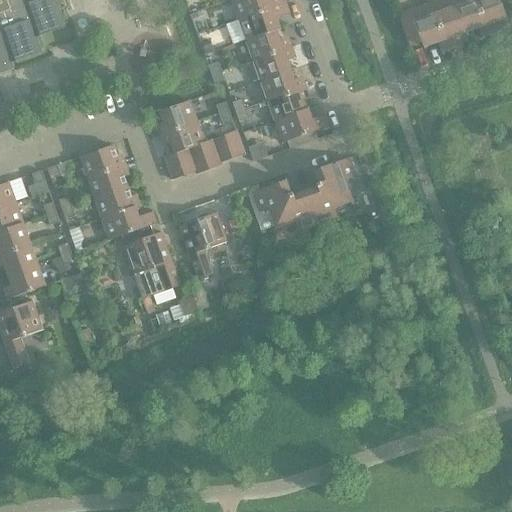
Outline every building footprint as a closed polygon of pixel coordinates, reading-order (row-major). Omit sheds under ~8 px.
[(39,0),(0,0),(0,107),(3,106),(0,97),(0,65),(3,64),(6,72),(15,69),(12,62),(41,51),(36,36),(66,26),(56,0),(41,0),(40,0),(39,0)] [(232,0),(240,20),(287,4),(285,0),(232,0)] [(453,0),(441,0),(432,3),(449,50),(456,47),(453,37),(466,33),(453,0)] [(476,0),(453,0),(466,33),(479,28),(482,38),(489,35),(476,0)] [(500,0),(476,0),(489,35),(497,32),(493,23),(507,18),(500,0)] [(449,50),(432,3),(400,15),(411,47),(423,43),(424,47),(438,42),(442,52),(449,50)] [(287,4),(240,20),(247,41),(277,30),(277,31),(281,30),(277,19),(290,14),(287,4)] [(277,30),(247,41),(254,61),(292,47),(288,37),(281,40),(277,31),(277,30)] [(210,41),(202,44),(206,55),(214,52),(210,41)] [(292,47),(254,61),(261,81),(291,71),(288,61),(296,58),(292,47)] [(209,66),(212,76),(222,72),(219,62),(209,66)] [(291,71),(261,81),(268,102),(307,88),(303,77),(295,80),(291,71)] [(222,72),(212,76),(215,85),(225,82),(222,72)] [(307,88),(268,102),(276,122),(306,111),(306,110),(303,102),(310,99),(307,88)] [(233,103),(236,113),(246,109),(243,100),(233,103)] [(164,123),(156,125),(160,136),(198,123),(190,101),(160,112),(164,123)] [(216,105),(220,115),(229,111),(226,102),(216,105)] [(246,109),(236,113),(240,123),(250,119),(246,109)] [(306,111),(276,122),(283,143),(330,126),(326,115),(313,120),(309,109),(306,110),(306,111)] [(229,111),(220,115),(223,124),(233,121),(229,111)] [(198,123),(160,136),(163,147),(171,144),(175,154),(177,154),(189,149),(201,145),(205,144),(205,143),(198,123)] [(237,131),(225,136),(233,159),(245,155),(237,131)] [(225,136),(213,140),(221,163),(233,159),(225,136)] [(205,144),(201,145),(210,170),(222,166),(221,163),(213,140),(205,143),(205,144)] [(114,145),(80,158),(88,179),(126,165),(122,154),(118,156),(114,145)] [(201,145),(189,149),(197,172),(198,175),(210,170),(201,145)] [(189,149),(177,154),(185,176),(197,172),(189,149)] [(175,154),(165,157),(173,180),(185,176),(177,154),(175,154)] [(315,171),(321,186),(354,201),(347,182),(356,178),(349,159),(315,171)] [(126,165),(88,179),(95,199),(129,187),(125,178),(130,176),(126,165)] [(58,166),(48,169),(52,180),(61,176),(58,166)] [(46,182),(42,171),(32,175),(36,185),(46,182)] [(270,209),(277,229),(292,196),(287,181),(253,193),(260,212),(270,209)] [(0,209),(17,204),(9,183),(0,186),(0,209)] [(321,186),(306,191),(318,224),(337,218),(334,208),(354,201),(321,186)] [(129,187),(95,199),(102,220),(136,208),(136,209),(141,207),(137,195),(132,197),(129,187)] [(292,196),(277,229),(296,222),(300,231),(318,224),(306,191),(292,196)] [(59,201),(63,211),(72,207),(69,197),(59,201)] [(44,207),(47,216),(57,213),(53,203),(44,207)] [(17,204),(0,209),(0,232),(24,224),(17,204)] [(72,207),(63,211),(66,220),(76,217),(72,207)] [(136,208),(102,220),(110,241),(157,224),(153,213),(140,217),(136,209),(136,208)] [(57,213),(47,216),(50,226),(60,222),(57,213)] [(217,213),(179,227),(198,280),(214,275),(205,251),(212,249),(212,247),(228,242),(217,213)] [(0,255),(31,245),(24,224),(0,232),(0,255)] [(162,233),(124,246),(143,300),(154,296),(157,305),(176,298),(173,289),(181,286),(162,233)] [(58,247),(61,257),(71,253),(68,244),(58,247)] [(31,245),(0,255),(0,267),(5,266),(8,276),(39,265),(31,245)] [(71,253),(61,257),(65,266),(75,263),(71,253)] [(12,285),(4,288),(6,294),(8,300),(46,286),(39,265),(8,276),(12,285)] [(204,289),(192,293),(199,312),(211,308),(204,289)] [(192,293),(186,295),(181,306),(185,317),(199,312),(192,293)] [(33,301),(0,312),(0,329),(14,368),(29,363),(21,339),(28,337),(28,336),(43,330),(33,301)]
